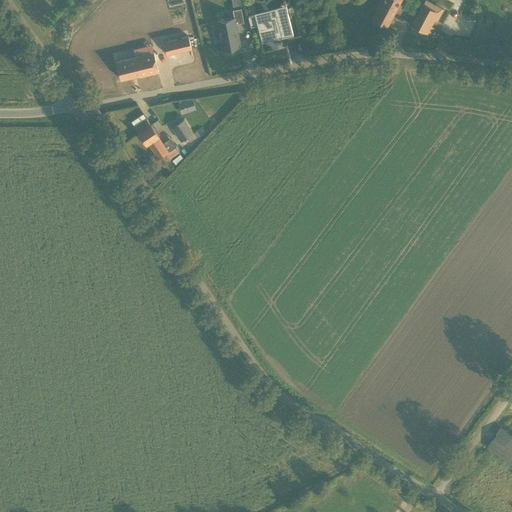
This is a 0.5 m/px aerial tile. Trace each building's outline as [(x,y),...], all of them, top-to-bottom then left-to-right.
[(381,0),(371,19),(387,27),(400,0),(381,0)] [(423,4),(411,25),(429,35),(433,27),(431,26),(434,20),(437,21),(441,13),(423,4)] [(232,9),(234,17),(217,20),(222,49),(240,45),(236,23),(243,22),(241,8),(232,9)] [(280,29),(281,36),(293,33),(287,10),(276,13),(275,9),(265,12),(265,14),(257,16),(263,37),(277,33),(276,30),(280,29)] [(257,24),(255,14),(248,16),(251,26),(257,24)] [(188,36),(164,42),(167,54),(191,48),(188,36)] [(260,41),(263,53),(284,48),(281,36),(260,41)] [(293,61),(305,58),(301,42),(290,44),(292,51),(291,51),(293,61)] [(139,74),(139,76),(158,72),(154,52),(116,61),(120,79),(139,74)] [(192,97),(175,101),(178,114),(195,110),(192,97)] [(172,127),(178,135),(184,144),(196,136),(184,119),(181,120),(178,116),(169,122),(172,126),(172,127)] [(158,158),(162,155),(165,159),(177,152),(174,147),(172,148),(167,140),(163,142),(151,124),(147,118),(135,126),(139,132),(138,132),(139,134),(138,135),(140,139),(142,138),(146,144),(148,142),(158,158)] [(511,434),(500,427),(487,447),(511,463),(511,434)]
